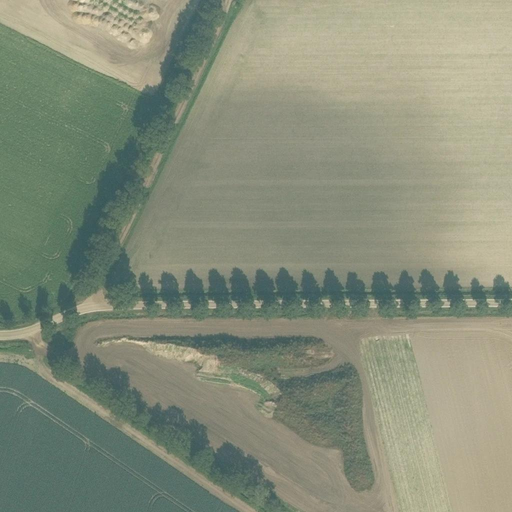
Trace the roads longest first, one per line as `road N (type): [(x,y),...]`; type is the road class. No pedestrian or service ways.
road 1 (unclassified): [(511,303),(94,306),(0,336)]
road 2 (track): [(94,306),(233,0)]
